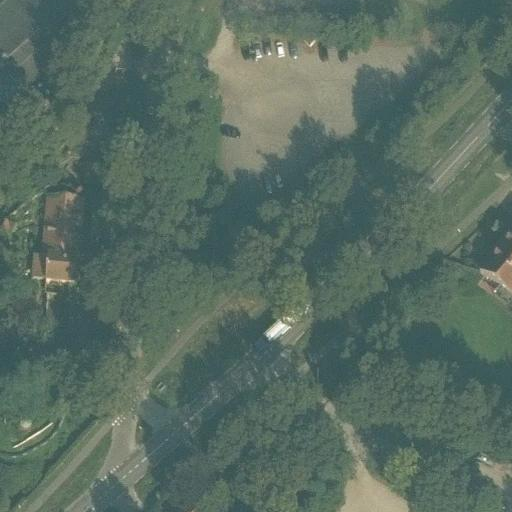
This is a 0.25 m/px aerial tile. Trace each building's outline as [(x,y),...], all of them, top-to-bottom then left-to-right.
[(54,31),(73,12),(84,1),(83,0),(13,0),(8,5),(9,5),(0,12),(0,90),(11,80),(21,93),(71,49),(54,31)] [(123,121),(120,137),(129,138),(131,127),(132,123),(130,122),(123,121)] [(117,157),(125,159),(126,152),(118,150),(117,157)] [(79,249),(83,202),(46,198),(43,246),(79,249)] [(490,262),(480,275),(511,300),(511,299),(511,240),(493,265),(490,262)] [(77,262),(79,249),(43,246),(42,261),(48,261),(46,284),(77,287),(79,262),(77,262)]
